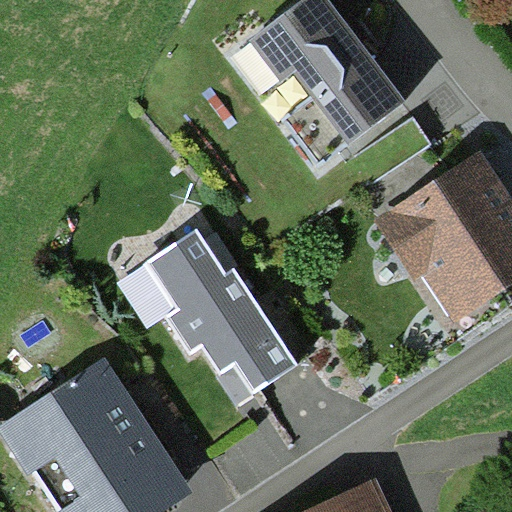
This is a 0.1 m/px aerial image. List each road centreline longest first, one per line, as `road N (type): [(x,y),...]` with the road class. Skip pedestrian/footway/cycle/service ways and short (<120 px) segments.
road 1 (residential): [(511,338),(255,511)]
road 2 (residential): [(511,105),(423,0)]
